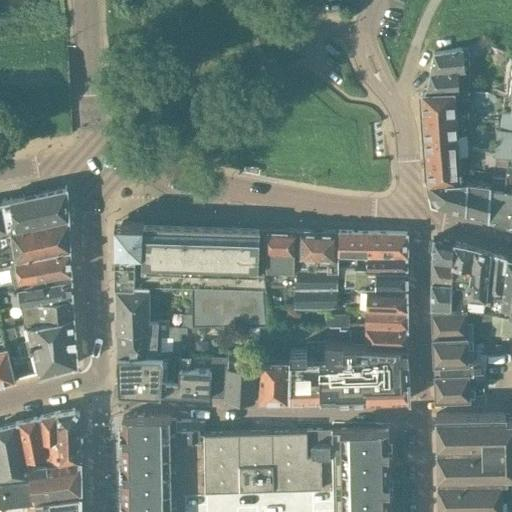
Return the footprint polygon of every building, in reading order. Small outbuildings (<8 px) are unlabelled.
[(434,51),(430,71),(458,69),(465,68),(463,47),(435,51),(434,51)] [(459,89),(458,69),(430,71),(426,91),(459,89)] [(455,98),(469,97),(469,88),(459,89),(426,91),(422,92),(424,114),(456,111),(456,110),(455,98)] [(457,119),(468,118),(468,109),(456,110),(456,111),(424,114),(425,136),(458,134),(457,119)] [(459,155),(458,134),(425,136),(427,158),(459,155)] [(511,223),(511,211),(511,155),(497,153),(497,150),(469,147),(469,162),(469,164),(494,167),(492,183),(489,216),(511,223)] [(461,178),(459,155),(427,158),(428,181),(461,178)] [(242,164),(241,170),(256,173),(257,167),(242,164)] [(494,167),(469,164),(467,177),(466,209),(489,216),(492,183),(494,167)] [(466,209),(467,177),(461,178),(428,181),(431,192),(429,192),(431,201),(438,203),(439,202),(466,209)] [(67,185),(18,195),(24,225),(69,216),(67,185)] [(24,225),(18,195),(0,198),(0,199),(0,201),(0,200),(0,229),(10,228),(24,225)] [(71,246),(69,216),(24,225),(10,228),(16,259),(71,246)] [(265,279),(260,226),(123,221),(115,228),(115,282),(116,285),(150,287),(191,288),(191,299),(191,312),(191,326),(269,325),(266,286),(265,279)] [(280,227),(260,226),(265,279),(266,286),(282,286),(282,280),(280,280),(280,227)] [(339,267),(337,266),(331,266),(317,266),(298,265),(300,228),(280,227),(280,280),(282,280),(295,280),(294,304),(337,304),(339,267)] [(16,260),(16,259),(10,228),(0,229),(0,263),(11,261),(16,260)] [(317,260),(318,228),(300,228),(298,265),(317,266),(317,260)] [(338,253),(339,229),(318,228),(317,260),(322,260),(322,258),(331,258),(331,266),(337,266),(338,253)] [(407,254),(407,232),(339,229),(338,253),(337,266),(339,267),(345,267),(356,267),(356,260),(356,253),(407,254)] [(451,261),(453,241),(433,237),(432,258),(451,261)] [(468,282),(474,245),(453,241),(451,261),(449,281),(465,283),(468,282)] [(485,298),(491,250),(474,245),(468,282),(465,283),(465,293),(463,293),(463,295),(485,298)] [(0,280),(0,282),(0,281),(0,288),(1,288),(72,276),(71,246),(16,259),(16,260),(11,261),(0,263),(0,280)] [(499,313),(506,255),(491,250),(485,298),(484,310),(491,312),(499,313)] [(408,268),(407,254),(356,253),(356,260),(367,261),(367,267),(408,268)] [(511,314),(511,257),(506,255),(499,313),(509,314),(511,314)] [(449,281),(451,261),(432,258),(432,280),(449,281)] [(367,267),(356,267),(345,267),(345,282),(358,283),(407,284),(408,268),(367,267)] [(73,294),(72,276),(0,288),(0,295),(20,293),(21,302),(22,302),(73,294)] [(465,293),(465,283),(449,281),(432,280),(432,305),(432,307),(463,308),(463,296),(463,295),(463,293),(465,293)] [(346,299),(346,304),(357,304),(367,305),(408,306),(407,285),(407,284),(358,283),(352,283),(352,290),(350,290),(350,299),(346,299)] [(150,287),(116,285),(115,285),(116,311),(151,313),(150,287)] [(75,311),(73,294),(22,302),(25,322),(26,322),(75,311)] [(408,324),(408,306),(367,305),(366,323),(408,324)] [(474,309),(463,308),(432,307),(432,309),(432,310),(433,335),(467,334),(466,314),(474,314),(474,309)] [(482,310),(479,333),(488,334),(489,333),(491,312),(484,310),(482,310)] [(6,337),(3,326),(0,311),(0,381),(16,377),(6,337)] [(78,361),(75,313),(75,311),(26,322),(30,337),(17,341),(21,356),(35,352),(40,371),(78,361)] [(151,313),(116,311),(116,327),(159,329),(163,329),(163,330),(169,330),(170,324),(170,319),(160,318),(151,318),(151,313)] [(183,313),(182,325),(186,325),(191,326),(191,312),(185,313),(183,313)] [(326,312),(326,324),(350,324),(350,323),(350,312),(326,312)] [(408,345),(408,327),(408,324),(366,323),(350,323),(350,324),(349,341),(362,341),(362,344),(408,345)] [(15,324),(3,326),(6,337),(17,334),(15,324)] [(159,329),(116,327),(117,347),(117,351),(163,352),(170,352),(179,353),(180,353),(181,331),(169,330),(163,330),(163,329),(159,329)] [(468,358),(467,334),(433,335),(434,368),(468,367),(475,367),(476,379),(484,378),(486,353),(477,352),(476,357),(468,358)] [(408,345),(362,344),(362,341),(349,341),(325,340),(325,358),(306,357),(306,348),(289,348),(289,359),(289,398),(289,399),(409,398),(410,398),(408,345)] [(163,352),(117,351),(118,369),(118,375),(118,387),(118,390),(122,390),(140,391),(149,391),(160,392),(161,379),(168,379),(170,352),(163,352)] [(210,395),(212,369),(190,368),(191,353),(180,353),(179,353),(178,379),(168,379),(161,379),(160,392),(191,394),(210,395)] [(227,355),(225,395),(239,396),(253,397),(255,358),(255,355),(242,354),(228,353),(227,355)] [(225,395),(227,355),(213,354),(212,369),(210,395),(225,395)] [(289,398),(289,359),(255,358),(253,397),(260,398),(288,399),(288,398),(289,398)] [(470,395),(468,367),(434,368),(435,397),(470,395)] [(58,411),(55,411),(56,423),(58,424),(58,460),(80,457),(79,411),(75,407),(58,411)] [(24,466),(58,460),(58,424),(56,423),(55,411),(19,421),(24,466)] [(511,511),(511,411),(436,413),(438,511),(502,511),(502,507),(508,507),(511,511)] [(171,413),(122,414),(123,471),(123,495),(123,511),(389,511),(389,470),(388,428),(268,430),(205,431),(205,418),(171,418),(171,413)] [(24,466),(19,421),(0,425),(0,478),(25,475),(24,466)] [(81,491),(80,457),(58,460),(24,466),(25,475),(30,475),(35,497),(81,491)] [(30,475),(25,475),(0,478),(0,501),(35,497),(30,475)] [(81,511),(81,491),(35,497),(36,511),(81,511)] [(36,511),(35,497),(0,501),(0,511),(36,511)]
